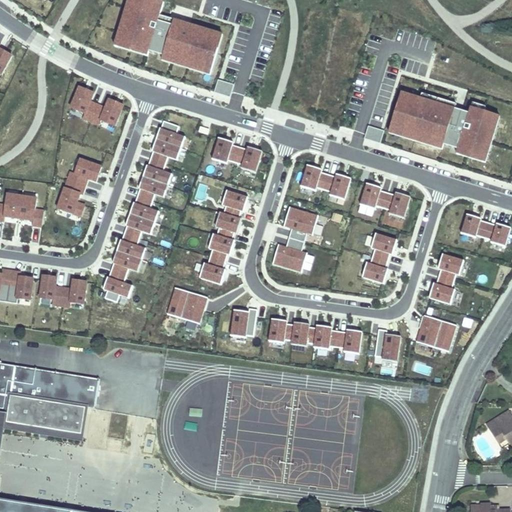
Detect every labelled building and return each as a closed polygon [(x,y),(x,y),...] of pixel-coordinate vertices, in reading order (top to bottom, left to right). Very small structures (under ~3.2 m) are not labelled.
[(164,2),(155,0),(133,0),(126,27),(121,25),(115,46),(148,56),(149,51),(213,70),(223,35),(160,16),(164,2)] [(0,73),(2,75),(13,56),(6,52),(6,54),(0,50),(0,48),(2,46),(0,44),(0,73)] [(235,86),(219,81),(215,93),(231,98),(235,86)] [(95,94),(80,87),(71,109),(85,114),(83,118),(100,125),(102,120),(115,126),(124,106),(111,100),(107,109),(91,103),(95,94)] [(469,114),(406,94),(395,130),(487,158),(499,121),(484,116),(485,112),(471,108),(469,114)] [(179,127),(164,122),(162,129),(161,129),(153,152),(154,152),(149,166),(148,166),(140,189),(141,190),(137,204),(136,203),(127,226),(128,226),(124,241),(123,240),(115,264),(116,264),(111,279),(110,279),(106,290),(110,291),(107,299),(119,303),(122,296),(131,299),(134,287),(126,284),(130,270),(139,273),(147,250),(138,247),(143,232),(152,235),(160,212),(151,209),(156,195),(165,198),(173,175),(164,172),(169,157),(178,161),(186,137),(177,134),(179,127)] [(385,131),(369,126),(364,138),(381,143),(385,131)] [(234,144),(219,139),(213,160),(228,165),(229,162),(243,166),(242,169),(257,174),(263,152),(248,148),(248,151),(233,146),(234,144)] [(81,217),(85,206),(78,203),(81,195),(82,195),(88,179),(97,182),(102,168),(81,160),(76,174),(71,173),(59,209),(81,217)] [(322,171),(308,166),(301,187),(316,192),(317,189),(331,193),(330,196),(345,201),(351,179),(337,175),(336,177),(322,173),(322,171)] [(382,189),(367,185),(361,206),(376,210),(377,207),(391,212),(390,215),(404,219),(411,198),(396,194),(396,196),(381,192),(382,189)] [(216,228),(219,229),(235,234),(237,234),(242,220),(239,219),(241,212),(244,213),(248,198),(227,192),(223,206),(226,207),(224,214),(221,213),(216,228)] [(0,220),(4,221),(5,217),(34,221),(33,226),(42,227),(44,211),(36,210),(37,199),(8,195),(6,206),(0,205),(0,220)] [(482,220),(467,215),(461,234),(475,239),(476,237),(492,241),(491,243),(505,248),(511,229),(497,224),(496,226),(481,221),(482,220)] [(205,264),(201,279),(222,285),(226,271),(223,270),(228,255),(231,256),(235,242),(233,241),(235,234),(219,229),(217,236),(214,235),(210,250),(212,251),(208,265),(205,264)] [(368,264),(364,279),(385,285),(389,270),(386,269),(390,255),(394,256),(398,242),(377,235),(372,250),(375,250),(370,265),(368,264)] [(286,247),(279,245),(273,264),(301,273),(307,254),(302,253),(304,243),(289,239),(286,247)] [(434,284),(430,299),(451,305),(455,290),(452,290),(457,275),(460,276),(464,262),(443,255),(439,270),(441,271),(437,285),(434,284)] [(2,275),(0,274),(0,301),(17,304),(18,298),(30,300),(33,279),(21,278),(21,273),(2,270),(2,275)] [(57,278),(44,276),(41,299),(54,301),(53,306),(71,308),(72,303),(84,305),(87,283),(74,281),(73,290),(56,288),(57,278)] [(208,299),(176,289),(167,315),(200,325),(208,299)] [(249,314),(234,311),(230,337),(245,339),(245,336),(253,338),(257,312),(249,311),(249,314)] [(458,325),(425,315),(417,341),(449,351),(458,325)] [(306,348),(307,344),(309,328),(309,326),(294,323),(294,326),(287,325),(287,322),(272,320),(269,342),(283,344),(284,341),(292,342),(291,345),(306,348)] [(344,353),(359,355),(362,333),(347,331),(347,334),(332,332),(332,328),(317,326),(317,329),(309,328),(307,344),(314,345),(314,348),(329,350),(329,348),(344,350),(344,353)] [(387,332),(379,330),(375,357),(383,358),(383,361),(398,363),(401,337),(387,335),(387,332)] [(0,420),(10,422),(85,434),(89,408),(98,410),(103,380),(76,375),(73,389),(58,387),(60,373),(0,362),(0,511),(80,511),(76,511),(75,511),(67,511),(67,510),(0,498),(0,420)] [(76,375),(60,373),(58,387),(73,389),(76,375)] [(503,409),(490,418),(494,425),(504,439),(511,433),(511,418),(510,420),(503,409)] [(10,422),(0,420),(0,481),(9,427),(10,422)] [(85,434),(10,422),(9,427),(84,440),(85,434)] [(494,454),(511,442),(511,433),(504,439),(494,425),(481,433),(494,454)] [(109,432),(106,449),(120,452),(124,435),(109,432)] [(221,477),(290,485),(292,466),(280,465),(281,459),(270,458),(271,449),(242,445),(240,458),(223,456),(221,477)]
